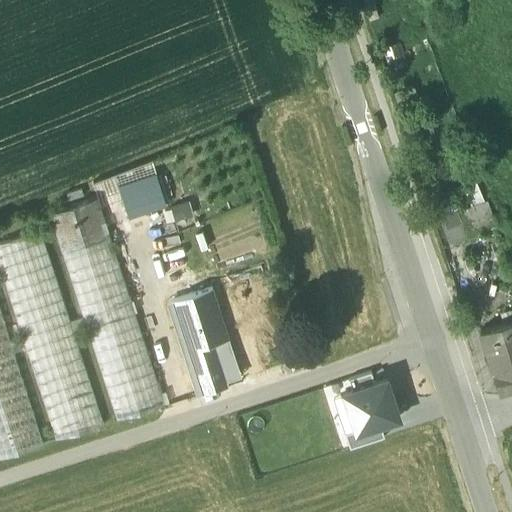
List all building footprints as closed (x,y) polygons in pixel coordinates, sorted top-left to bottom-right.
[(417,87),(394,91),(397,110),(420,106),(417,87)] [(475,171),(467,174),(470,181),(463,185),(467,196),(479,191),(474,180),(478,179),(475,171)] [(156,174),(119,187),(129,218),(166,205),(156,174)] [(467,196),(472,208),(483,204),(479,191),(467,196)] [(447,246),(467,238),(458,214),(451,195),(433,202),(441,220),(437,222),(447,246)] [(98,198),(48,214),(82,318),(70,321),(41,230),(0,243),(0,272),(21,338),(10,342),(0,311),(0,458),(43,445),(14,353),(25,349),(55,441),(104,425),(74,333),(86,329),(116,421),(165,405),(98,198)] [(177,221),(195,215),(191,201),(173,206),(177,221)] [(472,208),(458,214),(467,238),(496,227),(487,203),(483,204),(472,208)] [(212,288),(192,295),(192,294),(173,301),(194,365),(194,366),(218,358),(213,343),(228,338),(212,288)] [(511,321),(481,332),(493,372),(500,392),(511,387),(511,321)] [(218,358),(194,366),(194,365),(188,367),(197,395),(227,385),(218,358)] [(351,386),(339,390),(353,432),(355,436),(380,427),(403,420),(387,374),(373,379),(371,373),(349,380),(351,386)] [(355,436),(353,432),(345,435),(350,450),(384,438),(380,427),(355,436)]
